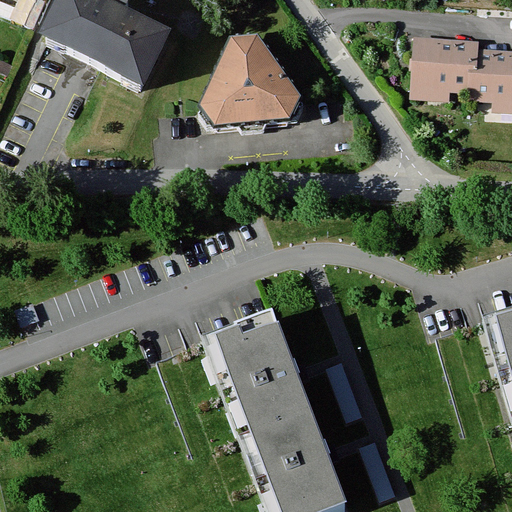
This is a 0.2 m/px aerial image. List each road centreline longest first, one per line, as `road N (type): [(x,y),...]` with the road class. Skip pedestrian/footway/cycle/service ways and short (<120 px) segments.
road 1 (residential): [(0,185),(320,179),(403,187)]
road 2 (residential): [(307,255),(0,364)]
road 3 (residential): [(307,255),(408,511)]
road 4 (residential): [(293,0),(396,154),(403,187)]
road 5 (residential): [(511,274),(461,288),(428,287),(377,262),(307,255)]
